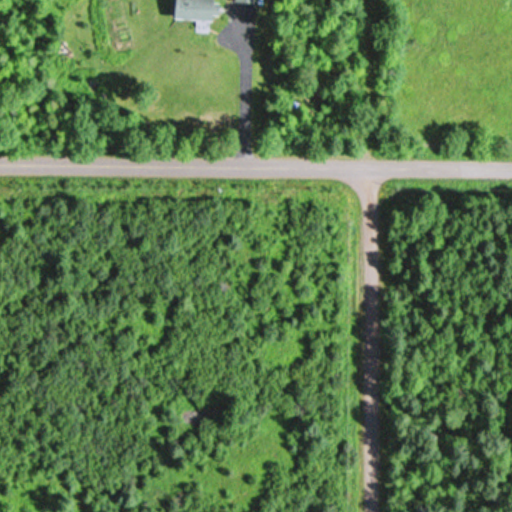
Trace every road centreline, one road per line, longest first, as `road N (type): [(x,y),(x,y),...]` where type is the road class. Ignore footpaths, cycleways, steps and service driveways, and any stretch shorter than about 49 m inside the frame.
road 1 (residential): [(0,160),(511,162)]
road 2 (residential): [(376,511),(378,162)]
